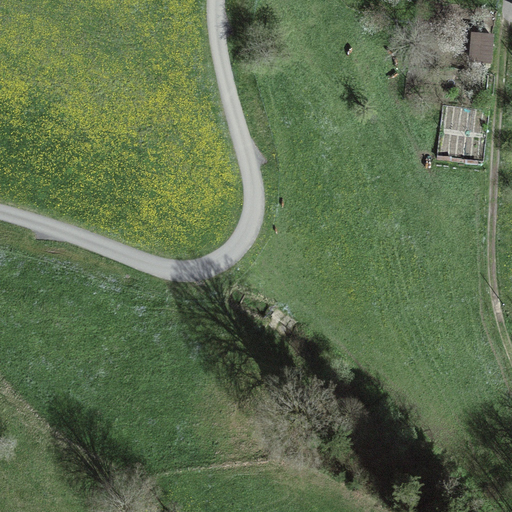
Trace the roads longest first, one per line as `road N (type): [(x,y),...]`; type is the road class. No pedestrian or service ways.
road 1 (unclassified): [(0,212),(179,271),(206,267),(233,249),(254,193),(217,45),(216,0)]
road 2 (track): [(501,51),(490,236),(495,306),(511,361)]
